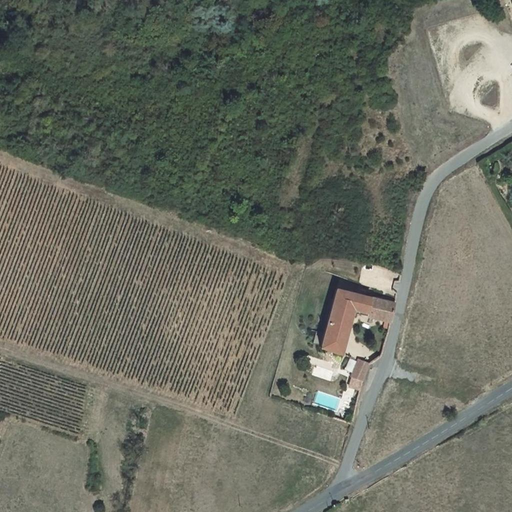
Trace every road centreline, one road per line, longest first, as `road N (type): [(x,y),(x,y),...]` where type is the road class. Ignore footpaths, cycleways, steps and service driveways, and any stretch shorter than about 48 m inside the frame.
road 1 (residential): [(511,121),(435,172),(419,200),(386,348),(340,489)]
road 2 (track): [(0,348),(345,464)]
road 3 (tertiary): [(511,385),(340,489)]
